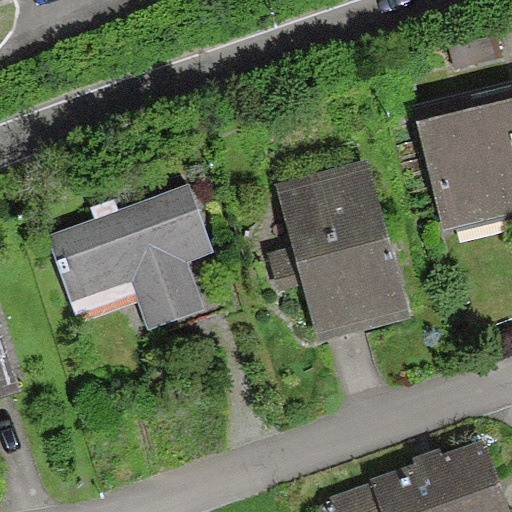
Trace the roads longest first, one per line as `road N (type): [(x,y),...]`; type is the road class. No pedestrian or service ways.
road 1 (tertiary): [(0,144),(115,97),(417,0)]
road 2 (residential): [(511,391),(127,511)]
